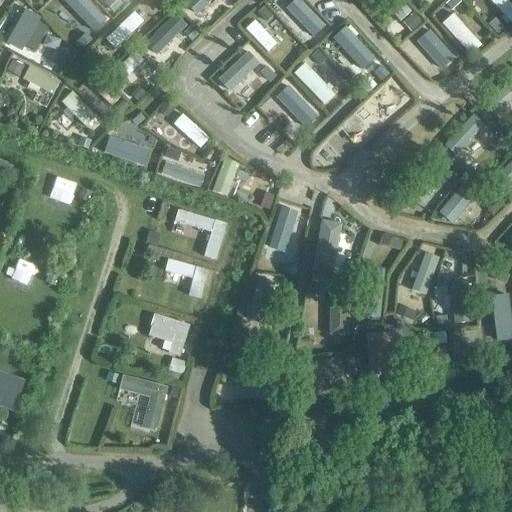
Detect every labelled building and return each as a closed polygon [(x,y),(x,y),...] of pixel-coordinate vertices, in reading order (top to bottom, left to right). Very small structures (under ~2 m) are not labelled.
[(116,9),(107,0),(84,0),(94,11),(98,8),(107,17),(116,9)] [(189,0),(187,2),(196,11),(206,0),(189,0)] [(379,0),(400,23),(411,13),(399,0),(379,0)] [(489,0),(511,24),(511,22),(511,7),(505,0),(489,0)] [(13,13),(0,1),(0,16),(5,21),(13,13)] [(87,27),(62,1),(53,9),(68,25),(64,29),(74,40),(87,27)] [(282,20),(306,44),(315,36),(306,27),(310,24),(303,17),(300,21),(291,12),(282,20)] [(442,25),(470,55),(481,46),(462,25),(466,22),(457,12),(454,15),(453,15),(442,25)] [(28,15),(11,45),(22,50),(38,21),(28,15)] [(173,15),(149,40),(159,49),(183,25),(173,15)] [(246,30),(267,53),(276,44),(264,31),(266,29),(262,24),(259,27),(254,22),(246,30)] [(334,36),(357,62),(366,54),(354,40),(358,36),(348,24),(334,36)] [(228,35),(204,56),(212,64),(218,58),(221,62),(229,55),(226,51),(235,43),(228,35)] [(409,55),(435,80),(443,72),(418,46),(409,55)] [(135,53),(110,76),(119,85),(134,71),(136,74),(141,69),(138,66),(143,61),(135,53)] [(258,61),(229,88),(238,97),(252,84),(256,88),(265,79),(261,74),(266,70),(258,61)] [(293,74),(324,105),(335,95),(304,64),(293,74)] [(60,82),(29,67),(23,80),(30,84),(27,88),(37,94),(39,89),(53,96),(60,82)] [(87,83),(112,108),(120,100),(95,75),(87,83)] [(511,80),(485,105),(493,114),(511,97),(511,96),(511,80)] [(266,101),(293,128),(302,119),(288,105),(292,101),(284,94),(280,98),(275,92),(266,101)] [(96,117),(72,93),(62,103),(67,109),(62,114),(70,121),(74,117),(85,128),(96,117)] [(259,109),(239,129),(249,140),(270,120),(259,109)] [(173,125),(200,149),(209,139),(182,115),(173,125)] [(472,116),(444,148),(455,157),(483,126),(472,116)] [(103,154),(133,164),(137,152),(106,143),(103,154)] [(0,176),(8,180),(14,167),(0,160),(0,176)] [(212,192),(226,197),(238,165),(224,160),(212,192)] [(511,161),(496,178),(508,190),(511,185),(511,161)] [(194,186),(198,176),(165,164),(161,175),(194,186)] [(424,167),(405,189),(414,197),(424,185),(429,189),(435,182),(430,178),(433,175),(424,167)] [(467,181),(441,212),(453,221),(478,190),(467,181)] [(65,217),(31,207),(27,218),(62,229),(65,217)] [(226,225),(178,211),(175,223),(210,233),(203,257),(216,261),(226,225)] [(274,221),(268,253),(282,256),(289,224),(274,221)] [(321,221),(312,271),(333,275),(341,225),(321,221)] [(208,271),(168,261),(165,272),(193,280),(189,297),(200,300),(208,271)] [(424,299),(435,270),(423,265),(417,282),(412,281),(410,285),(415,287),(412,295),(424,299)] [(270,267),(263,298),(274,300),(279,280),(284,281),(286,273),(281,272),(281,270),(270,267)] [(323,290),(323,274),(311,274),(311,290),(323,290)] [(478,285),(477,296),(508,298),(509,287),(493,286),(493,279),(480,278),(479,285),(478,285)] [(369,314),(381,315),(384,281),(371,280),(369,314)] [(329,337),(349,337),(349,282),(330,282),(329,337)] [(457,325),(469,324),(468,291),(455,291),(455,293),(452,293),(452,304),(456,304),(457,325)] [(255,309),(247,339),(258,342),(264,323),(269,324),(272,316),(267,314),(267,313),(255,309)] [(189,326),(153,315),(150,327),(151,327),(148,337),(171,344),(168,355),(179,358),(189,326)] [(508,321),(477,326),(479,338),(484,338),(485,343),(494,342),(493,336),(510,334),(508,321)] [(388,344),(392,367),(401,365),(400,357),(405,356),(405,355),(406,354),(405,349),(403,349),(401,337),(389,339),(390,344),(388,344)] [(356,350),(358,361),(380,356),(378,346),(356,350)] [(186,363),(172,359),(168,372),(173,373),(171,379),(181,382),(186,363)] [(299,366),(302,385),(343,377),(340,359),(299,366)] [(242,364),(241,378),(283,380),(283,366),(242,364)] [(25,382),(0,372),(0,400),(1,401),(0,402),(0,407),(14,412),(25,382)] [(169,387),(132,378),(129,390),(166,399),(169,387)]
